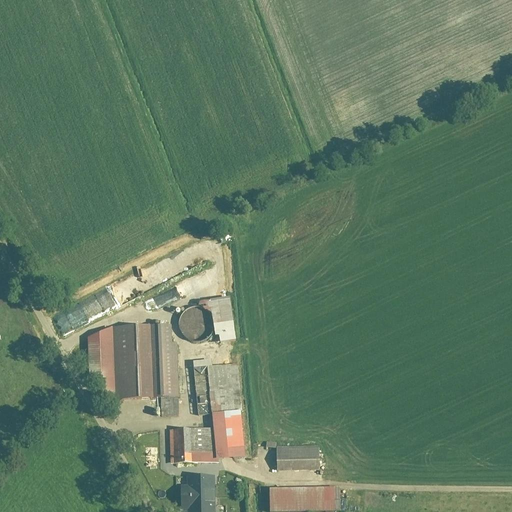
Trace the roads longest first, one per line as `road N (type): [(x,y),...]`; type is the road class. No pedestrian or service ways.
road 1 (residential): [(149,511),(0,256)]
road 2 (track): [(330,489),(511,490)]
